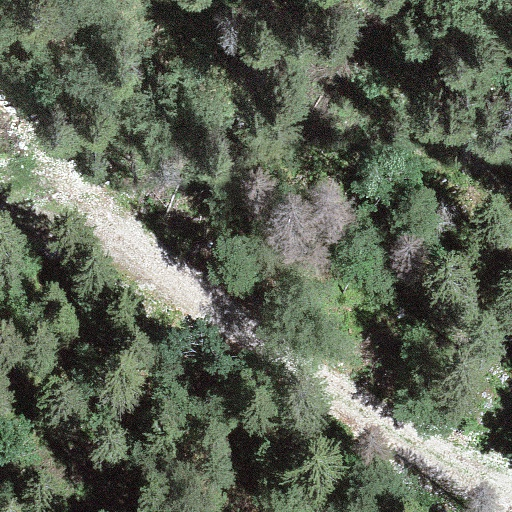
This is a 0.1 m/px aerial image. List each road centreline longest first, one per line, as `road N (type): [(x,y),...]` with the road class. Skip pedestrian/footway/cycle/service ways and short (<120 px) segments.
road 1 (track): [(0,249),(152,289),(338,412)]
road 2 (track): [(338,412),(511,472)]
